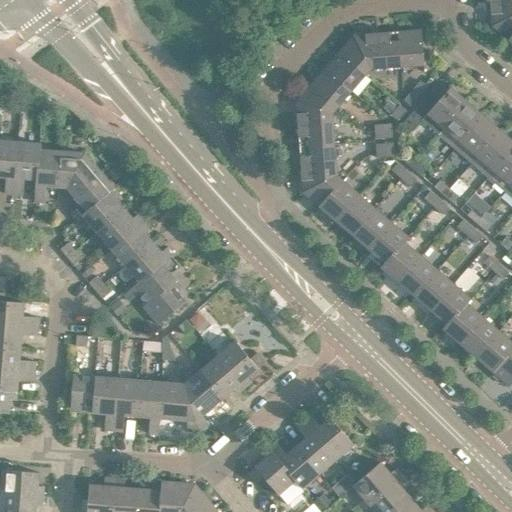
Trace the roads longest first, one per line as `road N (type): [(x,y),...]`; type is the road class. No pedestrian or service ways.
road 1 (secondary): [(361,339),(48,0)]
road 2 (residential): [(265,128),(262,94),(343,9),(455,0)]
road 3 (residential): [(46,454),(62,305),(30,257),(0,254)]
road 4 (residential): [(214,463),(361,339)]
road 5 (secondary): [(489,462),(361,339)]
road 6 (residential): [(61,457),(214,463)]
